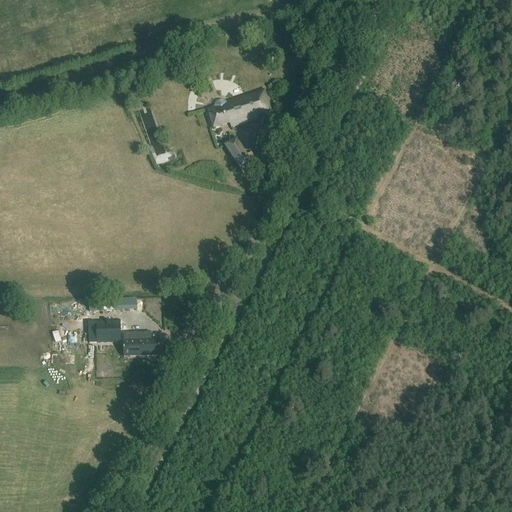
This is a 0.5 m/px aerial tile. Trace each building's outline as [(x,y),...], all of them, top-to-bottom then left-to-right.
[(201,92),(206,90),(202,82),(198,83),(201,92)] [(270,111),(264,91),(226,103),(224,101),(222,100),(220,100),(218,101),(216,102),(215,103),(214,105),(213,107),(207,109),(213,128),(229,123),(230,127),(256,118),(255,115),(270,111)] [(245,155),(235,138),(224,145),(240,172),(256,162),(250,152),(245,155)] [(166,167),(171,164),(167,157),(162,160),(166,167)] [(103,310),(114,310),(114,309),(134,308),(134,299),(103,300),(103,310)] [(89,311),(103,311),(102,300),(89,300),(89,311)] [(121,342),(119,321),(87,323),(88,344),(121,342)] [(128,337),(129,357),(160,356),(159,340),(146,340),(146,336),(128,337)]
